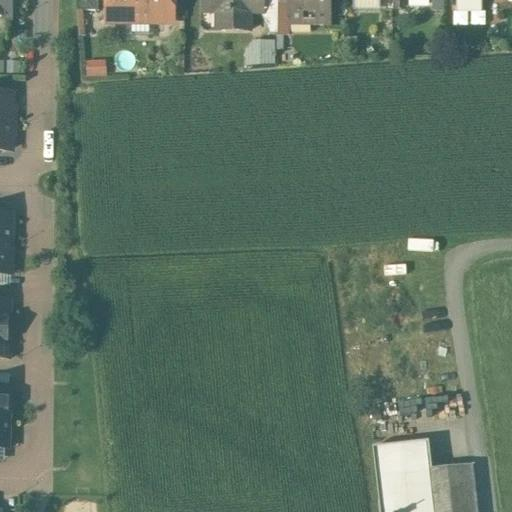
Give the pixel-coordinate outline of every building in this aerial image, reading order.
[(10,0),(0,0),(0,18),(10,19),(10,0)] [(110,0),(76,0),(77,9),(100,9),(100,2),(111,2),(110,0)] [(174,0),(110,0),(111,2),(111,23),(129,23),(133,19),(150,19),(155,24),(175,24),(174,0)] [(206,0),(206,14),(228,14),(228,33),(250,33),(251,15),(265,15),(265,0),(206,0)] [(291,0),(292,4),(292,23),(332,24),(332,0),(291,0)] [(278,66),(277,42),(247,43),(248,67),(278,66)] [(0,96),(0,124),(11,125),(11,97),(0,96)] [(11,125),(0,124),(0,152),(10,153),(11,125)] [(0,217),(0,244),(11,244),(11,217),(0,217)] [(11,244),(0,244),(0,276),(10,276),(11,244)] [(10,303),(0,303),(0,332),(8,333),(8,318),(10,318),(10,303)] [(8,333),(0,332),(0,361),(9,362),(9,347),(7,347),(8,333)] [(0,390),(0,420),(9,421),(9,390),(0,390)] [(9,421),(0,420),(0,450),(8,451),(9,421)] [(428,443),(373,450),(379,511),(393,511),(393,508),(407,506),(434,503),(431,472),(428,443)] [(434,503),(407,506),(408,511),(477,511),(472,467),(431,472),(434,503)]
